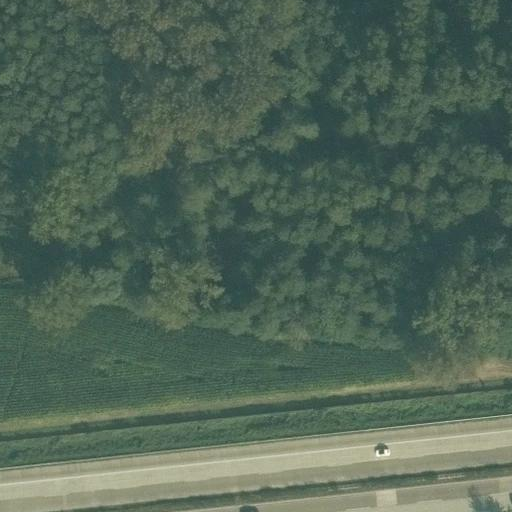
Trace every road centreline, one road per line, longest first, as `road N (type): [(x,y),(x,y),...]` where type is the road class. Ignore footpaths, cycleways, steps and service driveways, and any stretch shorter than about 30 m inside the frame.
road 1 (track): [(0,434),(511,378)]
road 2 (motorway): [(511,448),(0,502)]
road 3 (motorway): [(345,511),(511,494)]
